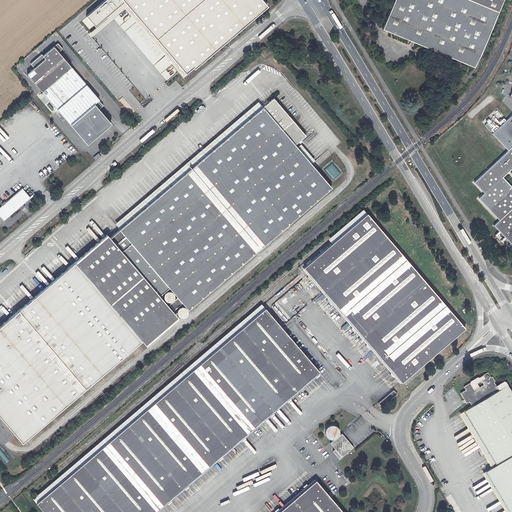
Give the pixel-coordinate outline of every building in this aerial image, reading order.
[(104,0),(86,16),(94,25),(124,0),(185,73),(266,5),(261,0),(104,0)] [(474,67),(502,0),(394,0),(382,28),(474,67)] [(27,74),(70,124),(71,124),(70,125),(87,144),(111,124),(98,109),(103,105),(98,100),(99,99),(58,52),(62,49),(57,43),(43,56),(45,59),(27,74)] [(106,83),(112,79),(108,74),(102,78),(106,83)] [(121,101),(137,119),(143,114),(127,96),(121,101)] [(311,164),(297,147),(295,145),(306,135),(274,98),(110,238),(107,234),(0,326),(0,412),(22,441),(174,313),(160,296),(169,288),(178,297),(170,304),(175,310),(183,303),(284,219),(288,224),(332,187),(311,164)] [(301,144),(297,147),(311,164),(315,160),(301,144)] [(511,146),(474,182),(484,193),(479,198),(489,209),(500,220),(494,225),(511,244),(511,146)] [(332,163),(325,169),(333,179),(340,173),(332,163)] [(0,216),(4,221),(20,207),(23,205),(31,198),(22,188),(0,207),(0,216)] [(402,382),(465,328),(367,213),(304,267),(402,382)] [(188,310),(288,224),(284,219),(183,303),(188,310)] [(170,291),(169,291),(168,291),(166,291),(165,292),(164,293),(164,294),(164,296),(164,298),(165,300),(167,301),(168,301),(170,302),(171,301),(173,300),(174,299),(174,297),(174,296),(174,294),(174,293),(173,292),(170,291)] [(184,307),(182,307),(181,307),(179,307),(178,309),(177,310),(177,311),(177,313),(178,315),(179,316),(180,317),(182,317),(183,317),(185,317),(186,316),(187,315),(188,313),(188,311),(187,310),(187,309),(185,307),(184,307)] [(44,511),(154,511),(319,371),(265,308),(37,503),(44,511)] [(179,318),(174,313),(142,340),(147,345),(179,318)] [(496,464),(492,467),(486,471),(510,511),(511,511),(511,391),(508,384),(499,390),(494,382),(495,381),(492,376),(491,377),(488,372),(483,375),(485,378),(481,381),(484,385),(474,390),(470,383),(464,386),(465,390),(460,393),(464,399),(465,398),(467,402),(469,401),(472,406),(464,411),(496,464)] [(366,427),(363,429),(369,436),(372,434),(366,427)] [(365,439),(369,436),(363,429),(359,433),(365,439)] [(342,457),(353,447),(342,433),(330,443),(342,457)] [(343,511),(316,480),(278,511),(343,511)]
